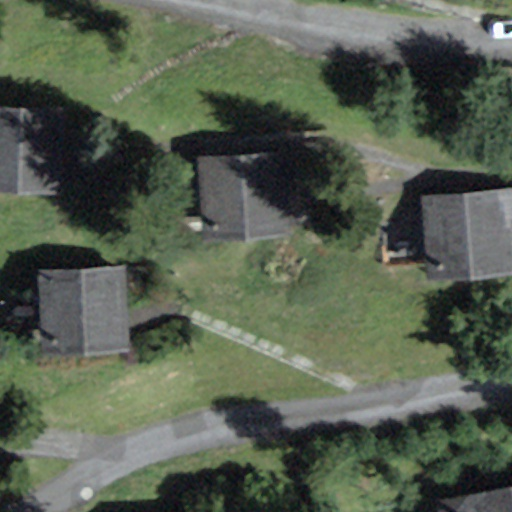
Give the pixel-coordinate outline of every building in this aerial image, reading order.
[(0,104),(0,186),(64,188),(66,106),(0,104)] [(203,241),(291,236),(286,150),(198,155),(203,241)] [(428,278),(511,271),(511,186),(421,193),(428,278)] [(40,350),(129,345),(124,265),(35,270),(40,350)] [(446,511),(511,511),(511,480),(443,492),(445,508),(446,511)]
